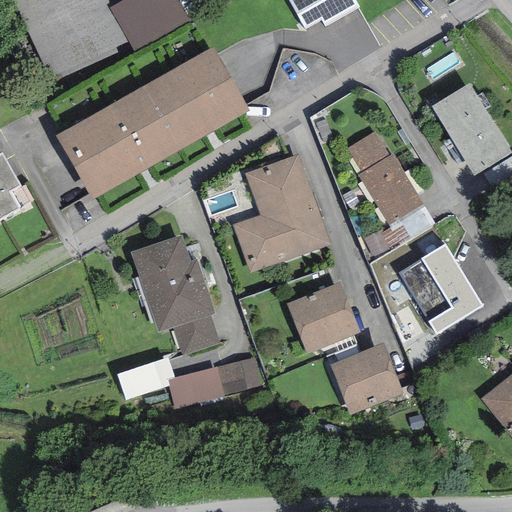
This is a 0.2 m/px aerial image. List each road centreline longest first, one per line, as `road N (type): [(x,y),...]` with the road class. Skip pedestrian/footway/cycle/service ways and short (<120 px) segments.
road 1 (residential): [(481,0),(74,244)]
road 2 (residential): [(511,506),(230,511)]
